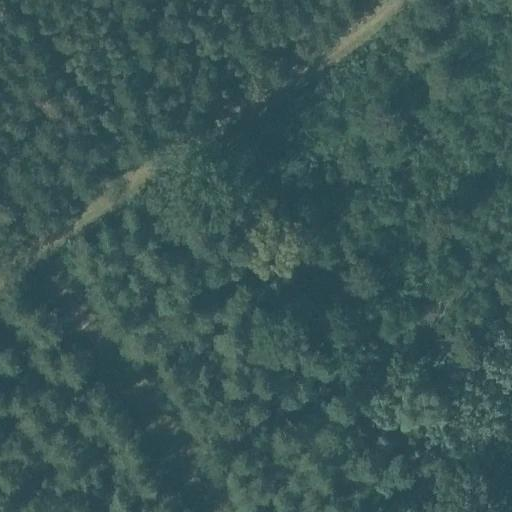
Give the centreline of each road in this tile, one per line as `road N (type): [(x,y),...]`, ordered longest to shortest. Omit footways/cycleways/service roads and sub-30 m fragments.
road 1 (track): [(388,0),(0,279)]
road 2 (track): [(36,254),(218,511)]
